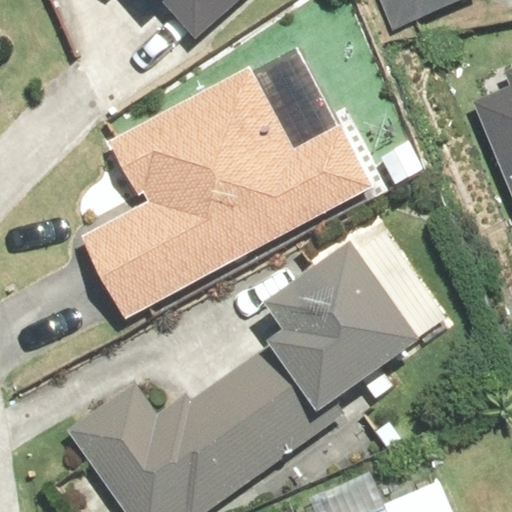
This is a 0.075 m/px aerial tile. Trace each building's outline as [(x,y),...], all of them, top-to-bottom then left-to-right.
[(173,0),(196,25),(207,16),(220,31),(254,0),(173,0)] [(382,0),(392,23),(447,0),(382,0)] [(0,38),(9,35),(0,15),(0,38)] [(376,177),(342,115),(295,141),(248,54),(108,129),(142,192),(77,226),(124,312),(376,177)] [(510,80),(473,96),(511,189),(511,60),(503,64),(510,80)] [(67,424),(132,511),(177,511),(183,508),(186,511),(203,511),(346,406),(335,392),(424,327),(351,230),(266,293),(284,317),(269,327),(274,334),(189,397),(183,389),(159,407),(135,374),(67,424)] [(390,511),(386,501),(358,511),(390,511)]
